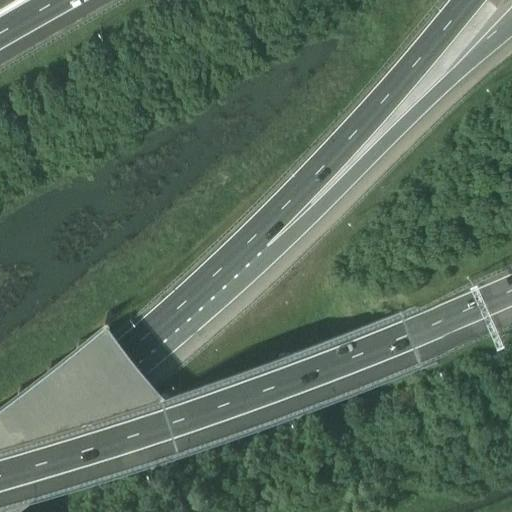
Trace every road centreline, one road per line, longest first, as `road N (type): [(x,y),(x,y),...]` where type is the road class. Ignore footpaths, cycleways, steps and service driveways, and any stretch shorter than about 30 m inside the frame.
road 1 (motorway): [(0,475),(267,388),(511,287)]
road 2 (motorway): [(126,351),(305,221),(511,22)]
road 3 (motorway): [(126,351),(316,177),(468,0)]
road 4 (motorway): [(0,447),(119,357)]
